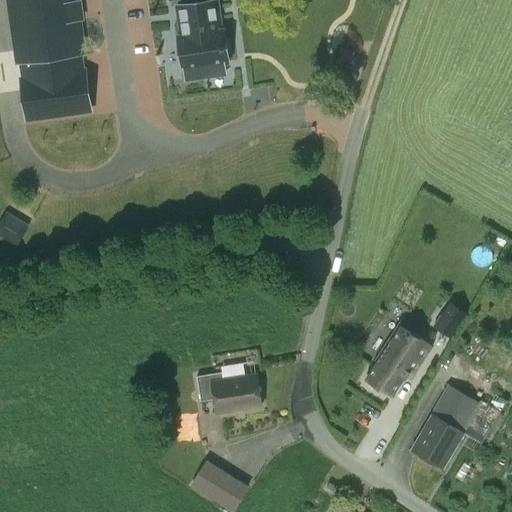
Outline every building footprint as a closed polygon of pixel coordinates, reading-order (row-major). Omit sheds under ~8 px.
[(61,27),(51,0),(0,0),(0,66),(7,90),(70,73),(56,28),(61,27)] [(150,0),(155,11),(189,0),(150,0)] [(200,1),(166,12),(161,13),(190,101),(204,97),(202,90),(227,82),(200,1)] [(7,211),(0,222),(0,234),(17,245),(30,224),(7,211)] [(450,301),(434,326),(451,337),(467,311),(450,301)] [(369,378),(395,394),(407,375),(409,377),(414,370),(417,372),(434,344),(407,327),(397,342),(393,340),(369,378)] [(257,375),(224,380),(223,372),(197,376),(201,400),(215,398),(217,412),(262,405),(257,375)] [(412,449),(443,467),(480,403),(450,385),(412,449)] [(233,511),(250,487),(207,460),(191,485),(232,511),(233,511)]
